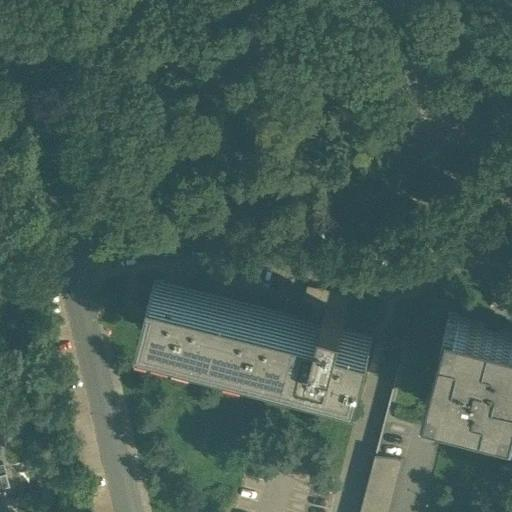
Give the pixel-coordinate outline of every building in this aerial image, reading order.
[(150,292),(148,299),(146,309),(144,315),(141,327),(153,331),(359,385),(371,336),(369,336),(368,341),(338,333),(340,327),(342,320),(349,294),(315,286),(315,287),(316,287),(313,299),(311,308),(308,319),(156,279),(154,279),(150,292)] [(493,325),(485,323),(475,321),(458,316),(455,330),(447,328),(430,391),(401,384),(395,382),(394,382),(391,391),(393,392),(399,393),(419,399),(413,421),(389,511),(457,511),(468,471),(470,466),(475,467),(480,446),(475,444),(477,437),(483,415),(507,421),(510,408),(511,408),(511,330),(501,327),(500,327),(493,325)] [(391,392),(387,404),(413,411),(415,402),(417,402),(418,400),(391,392)] [(410,422),(413,411),(387,404),(384,416),(410,422)] [(384,416),(381,428),(407,434),(410,422),(384,416)] [(404,446),(407,434),(381,428),(378,439),(404,446)] [(378,439),(375,451),(400,458),(404,446),(378,439)] [(397,469),(400,458),(375,451),(372,463),(397,469)] [(372,463),(369,474),(394,481),(397,469),(372,463)] [(391,493),(394,481),(369,474),(366,486),(391,493)] [(366,486),(363,498),(388,504),(391,493),(366,486)] [(370,511),(386,511),(388,504),(363,498),(360,509),(370,511)] [(8,511),(5,499),(0,500),(0,511),(8,511)]
